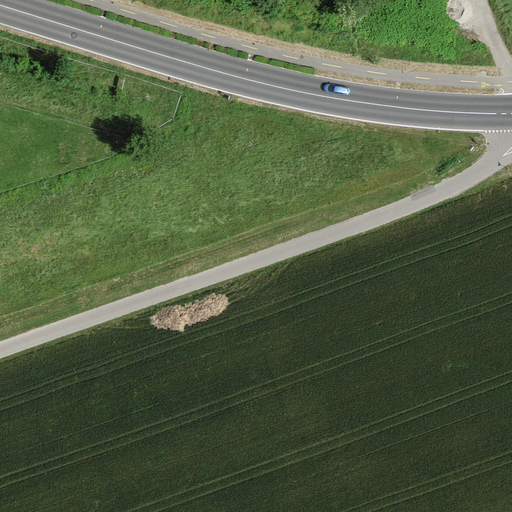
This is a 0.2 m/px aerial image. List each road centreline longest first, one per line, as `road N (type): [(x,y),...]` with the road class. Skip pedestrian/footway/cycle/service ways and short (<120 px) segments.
road 1 (unclassified): [(0,350),(415,203),(475,175),(511,146)]
road 2 (secondary): [(0,5),(275,86),(412,108),(511,113)]
